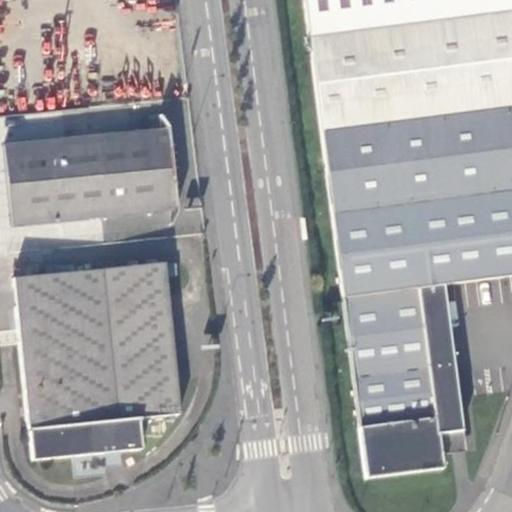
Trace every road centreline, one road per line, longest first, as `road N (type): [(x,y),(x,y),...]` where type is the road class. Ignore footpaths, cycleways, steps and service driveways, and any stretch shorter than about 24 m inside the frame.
road 1 (secondary): [(319,511),(235,0)]
road 2 (secondary): [(209,0),(275,511)]
